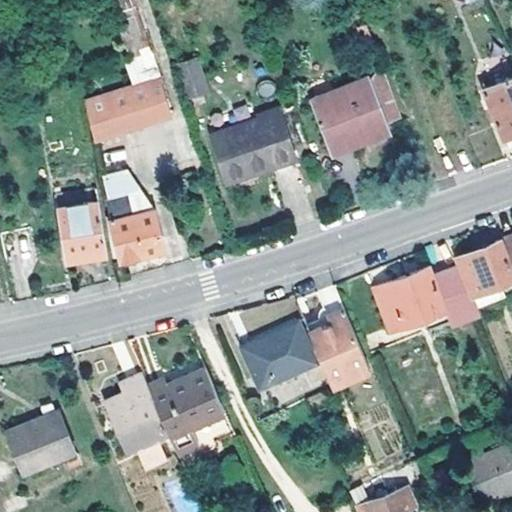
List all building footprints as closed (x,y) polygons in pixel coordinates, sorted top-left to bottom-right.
[(197,61),(178,67),(189,99),(208,92),(197,61)] [(511,132),(511,75),(488,86),(485,88),(505,135),(507,134),(511,132)] [(146,81),(157,116),(171,112),(160,78),(146,81)] [(342,101),(317,111),(332,150),(390,126),(372,79),(338,92),(342,101)] [(146,81),(85,101),(92,137),(157,116),(146,81)] [(313,102),(317,111),(342,101),(338,92),(313,102)] [(279,112),(213,135),(230,183),(295,159),(279,112)] [(100,176),(105,197),(129,191),(134,212),(155,207),(142,188),(128,168),(100,176)] [(55,207),(98,200),(95,186),(52,193),(55,207)] [(129,191),(105,197),(122,257),(126,256),(160,247),(165,245),(155,207),(134,212),(129,191)] [(106,250),(98,200),(55,207),(66,258),(106,250)] [(462,265),(474,293),(511,278),(511,234),(458,254),(462,263),(462,265)] [(433,275),(445,308),(452,324),(482,313),(479,304),(474,293),(462,265),(462,263),(458,254),(454,241),(425,252),(430,266),(433,275)] [(391,328),(445,308),(433,275),(430,266),(376,286),(391,328)] [(511,278),(474,293),(479,304),(511,291),(511,278)] [(335,285),(315,290),(323,305),(318,312),(319,317),(323,324),(311,331),(333,380),(353,370),(357,378),(374,370),(335,285)] [(307,323),(311,331),(323,324),(319,317),(307,323)] [(299,322),(245,347),(262,385),(316,359),(299,322)] [(234,435),(232,431),(204,367),(170,382),(167,378),(153,384),(172,430),(175,440),(186,464),(218,450),(215,443),(234,435)] [(333,380),(335,384),(336,387),(357,378),(353,370),(333,380)] [(153,384),(147,371),(124,381),(128,390),(109,399),(130,447),(172,430),(153,384)] [(6,429),(23,471),(76,450),(59,408),(6,429)] [(175,440),(172,430),(130,447),(135,456),(175,440)] [(511,445),(468,464),(483,503),(511,490),(511,445)] [(202,511),(193,474),(168,481),(175,511),(202,511)] [(408,485),(358,507),(360,511),(400,511),(407,509),(406,505),(415,500),(408,485)]
